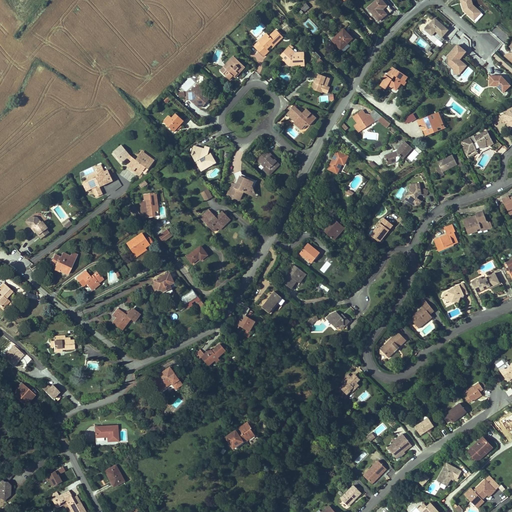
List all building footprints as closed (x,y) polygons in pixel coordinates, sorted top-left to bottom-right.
[(387,14),(382,9),(387,6),(381,0),(377,0),(368,8),(379,21),(387,14)] [(472,5),(470,0),(460,0),(464,11),(465,10),(468,12),(467,13),(474,20),(480,12),(472,5)] [(307,3),(300,7),(303,12),(310,8),(307,3)] [(391,11),(387,6),(382,9),(387,14),(391,11)] [(448,30),(435,18),(425,30),(432,36),(436,31),(442,37),(448,30)] [(499,38),(503,35),(497,27),(492,30),(499,38)] [(351,47),(358,41),(354,37),(352,39),(344,29),(332,40),(343,52),(350,46),(351,47)] [(276,44),(283,37),(276,30),(269,37),(266,34),(254,46),(264,56),(269,51),(267,49),(271,44),(274,42),(276,44)] [(465,65),(459,60),(466,52),(458,45),(449,55),(451,56),(449,58),(448,59),(449,65),(454,69),(455,67),(459,71),(465,65)] [(305,66),(304,55),(302,55),(302,52),(295,53),(294,55),(291,52),(292,50),(289,47),(282,54),(285,57),(283,60),(289,65),(294,65),(294,64),(300,64),(300,65),(300,66),(305,66)] [(242,71),(245,67),(234,56),(220,71),(229,80),(233,76),(234,77),(238,73),(239,74),(242,71)] [(316,68),(323,61),(320,58),(314,65),(316,68)] [(460,73),(466,66),(465,65),(459,71),(455,67),(454,69),(454,74),(460,73)] [(404,85),(406,82),(405,81),(408,77),(396,69),(395,71),(392,68),(387,76),(388,77),(386,80),(385,79),(380,86),(385,89),(387,88),(396,94),(402,84),(404,85)] [(327,86),(330,78),(319,74),(318,78),(316,77),(312,89),(322,93),(323,91),(328,93),(330,88),(327,86)] [(511,86),(501,76),(490,76),(489,86),(497,86),(500,90),(504,87),(506,90),(511,86)] [(204,95),(204,92),(204,87),(199,87),(198,86),(195,86),(195,88),(194,88),(194,91),(187,92),(187,100),(192,99),(192,96),(196,96),(196,98),(194,98),(195,104),(199,103),(202,106),(206,102),(206,95),(204,95)] [(310,125),(316,118),(306,109),(302,113),(301,113),(300,114),(298,113),(300,111),(294,106),(287,114),(292,119),(294,118),(296,121),(294,123),(301,130),(307,123),(310,125)] [(511,107),(503,112),(504,114),(500,116),(503,123),(505,121),(507,120),(508,122),(507,122),(507,124),(509,128),(511,126),(511,107)] [(359,132),(378,119),(382,122),(384,119),(374,109),(370,115),(367,117),(362,110),(353,116),(357,123),(354,125),(359,132)] [(447,128),(441,111),(433,114),(435,119),(438,117),(440,122),(443,123),(441,128),(442,130),(447,128)] [(180,125),(184,121),(176,114),(172,118),(166,124),(166,125),(174,132),(177,128),(180,125)] [(441,128),(443,123),(440,122),(438,117),(435,119),(433,114),(418,120),(420,125),(428,127),(428,129),(424,130),(426,136),(438,131),(437,128),(439,128),(441,128)] [(166,124),(172,118),(169,115),(163,122),(166,124)] [(390,124),(384,119),(382,122),(387,127),(390,124)] [(502,145),(492,135),(490,136),(488,132),(484,135),(483,133),(475,137),(474,136),(462,142),(463,146),(462,146),(465,151),(466,150),(468,154),(476,149),(476,148),(479,146),(489,145),(496,152),(502,145)] [(403,158),(411,148),(408,146),(408,144),(407,144),(398,137),(391,145),(396,150),(393,151),(394,152),(394,153),(389,155),(385,156),(386,158),(385,158),(387,163),(388,162),(388,164),(394,162),(395,161),(396,162),(401,156),(403,158)] [(121,146),(114,152),(115,154),(122,162),(127,157),(132,161),(128,167),(140,176),(143,172),(146,173),(155,161),(146,154),(143,159),(140,157),(139,156),(136,160),(123,147),(121,146)] [(212,157),(210,153),(208,154),(210,148),(205,147),(204,149),(200,148),(199,149),(196,148),(197,147),(194,146),(191,154),(198,165),(200,164),(202,168),(206,166),(207,166),(214,162),(212,158),(212,157)] [(279,164),(274,160),(274,161),(269,157),(271,155),(265,149),(255,158),(264,167),(262,168),(269,175),(279,164)] [(344,165),(348,156),(337,151),(328,169),(337,173),(342,164),(344,165)] [(454,159),(452,155),(438,162),(440,167),(442,172),(450,168),(457,164),(458,167),(463,165),(458,157),(454,159)] [(201,171),(215,163),(212,157),(212,158),(214,162),(207,166),(206,166),(202,168),(200,164),(198,165),(201,171)] [(379,169),(371,162),(369,164),(377,171),(379,169)] [(98,186),(101,185),(101,186),(113,181),(107,170),(83,183),(87,191),(93,188),(97,197),(102,194),(99,188),(98,186)] [(253,190),(257,181),(242,174),(241,171),(234,173),(236,180),(238,181),(237,184),(235,183),(233,183),(227,195),(232,196),(233,199),(235,198),(239,200),(243,191),(249,194),(251,190),(253,190)] [(427,190),(425,188),(421,189),(420,183),(409,185),(410,191),(406,196),(409,199),(410,203),(414,206),(419,205),(422,201),(416,197),(416,195),(421,194),(424,196),(426,195),(428,193),(427,190)] [(212,197),(207,188),(201,191),(206,200),(212,197)] [(158,211),(156,193),(144,195),(145,200),(140,201),(141,215),(142,217),(147,216),(148,215),(149,217),(155,216),(154,211),(158,211)] [(502,200),(509,212),(511,210),(511,199),(511,200),(510,198),(509,196),(502,200)] [(228,222),(226,220),(228,217),(223,211),(217,218),(213,214),(209,217),(205,213),(200,218),(205,223),(206,221),(209,225),(208,226),(213,232),(218,228),(222,223),(224,226),(228,222)] [(463,220),(467,230),(472,228),(473,233),(478,231),(477,229),(482,227),(489,228),(490,222),(487,221),(482,211),(475,213),(476,216),(477,218),(473,219),(473,217),(463,220)] [(44,226),(46,225),(43,221),(41,222),(39,224),(37,221),(38,217),(33,217),(32,220),(28,223),(33,229),(34,229),(36,232),(41,239),(49,233),(47,229),(44,226)] [(385,233),(387,230),(389,231),(393,225),(384,218),(374,231),(373,230),(371,230),(370,233),(370,234),(371,235),(378,241),(381,237),(383,238),(386,234),(385,233)] [(334,240),(345,228),(336,220),(325,232),(334,240)] [(73,224),(70,221),(64,225),(66,229),(73,224)] [(458,242),(454,232),(455,232),(452,225),(444,228),(447,235),(434,240),(438,249),(453,243),(453,244),(458,242)] [(172,236),(168,230),(159,236),(164,242),(172,236)] [(146,240),(142,233),(128,243),(135,254),(140,251),(141,253),(147,250),(145,248),(150,245),(146,240)] [(439,251),(454,245),(453,244),(453,243),(438,249),(439,251)] [(313,258),(318,252),(308,244),(300,254),(311,262),(314,258),(313,258)] [(201,260),(208,255),(201,246),(187,257),(192,263),(198,259),(198,258),(199,257),(199,258),(201,260)] [(67,274),(76,254),(72,252),(70,257),(63,253),(61,257),(55,255),(50,264),(55,267),(54,269),(59,271),(60,270),(62,265),(65,267),(63,272),(67,274)] [(306,274),(295,265),(282,282),(291,289),(297,281),(300,283),(303,279),(306,274)] [(98,283),(103,279),(97,272),(92,276),(90,273),(88,275),(85,271),(77,278),(82,285),(86,282),(87,283),(92,290),(99,284),(98,283)] [(170,285),(174,283),(170,273),(154,280),(156,284),(153,285),(156,291),(159,289),(159,290),(162,289),(164,292),(165,292),(166,295),(173,292),(170,285)] [(481,277),(471,282),(475,290),(480,288),(481,289),(486,287),(487,288),(490,286),(491,287),(500,283),(495,273),(482,279),(481,277)] [(453,300),(458,302),(460,297),(460,296),(463,295),(463,296),(468,294),(463,283),(455,287),(454,292),(450,291),(444,293),(447,300),(450,299),(453,300)] [(320,284),(318,288),(327,292),(330,288),(320,284)] [(6,301),(4,299),(5,298),(6,299),(13,292),(6,285),(0,291),(0,305),(6,311),(13,305),(10,302),(7,300),(6,301)] [(209,311),(192,289),(181,296),(184,301),(183,302),(185,305),(187,308),(193,305),(191,303),(190,301),(195,299),(196,300),(197,302),(198,301),(205,314),(209,311)] [(275,291),(262,307),(269,313),(279,301),(282,297),(275,291)] [(452,302),(453,300),(450,299),(447,300),(444,293),(442,299),(452,302)] [(134,300),(132,296),(125,299),(127,304),(134,300)] [(279,301),(269,313),(271,314),(279,304),(282,306),(286,301),(282,297),(279,301)] [(417,303),(421,307),(427,302),(423,298),(417,303)] [(428,321),(432,318),(430,315),(434,311),(427,302),(421,307),(422,308),(410,318),(419,328),(428,321)] [(122,329),(130,318),(134,321),(139,315),(131,309),(130,311),(128,310),(126,313),(127,315),(126,316),(118,309),(113,315),(116,317),(112,323),(117,327),(118,326),(122,329)] [(350,321),(345,317),(343,319),(340,316),(336,312),(330,314),(326,318),(337,329),(348,329),(347,326),(346,325),(350,321)] [(252,327),(255,321),(246,315),(242,321),(239,319),(235,326),(239,328),(240,326),(247,330),(249,331),(252,327)] [(398,332),(380,349),(389,358),(398,348),(406,340),(398,332)] [(74,345),(74,340),(69,340),(55,341),(50,341),(50,347),(54,347),(54,352),(60,352),(59,348),(62,348),(62,350),(82,348),(81,344),(74,345)] [(218,358),(226,350),(220,344),(212,351),(210,349),(204,354),(201,357),(201,358),(207,364),(213,359),(214,360),(216,362),(219,359),(218,358)] [(19,359),(24,354),(14,345),(7,351),(9,353),(11,355),(6,359),(13,366),(19,359)] [(204,354),(200,349),(194,354),(199,359),(201,358),(201,357),(204,354)] [(506,369),(503,369),(502,374),(505,378),(509,379),(511,376),(511,364),(509,366),(510,367),(506,369)] [(181,385),(169,367),(158,375),(159,377),(156,379),(151,382),(158,392),(171,382),(176,389),(181,385)] [(359,385),(357,383),(360,379),(356,375),(353,379),(351,377),(348,374),(341,382),(344,384),(340,388),(347,394),(351,391),(350,390),(353,387),(355,389),(359,385)] [(478,398),(482,395),(480,392),(483,389),(479,383),(465,392),(468,396),(471,401),(472,402),(478,398)] [(26,400),(33,393),(23,384),(13,395),(25,406),(28,402),(26,400)] [(59,392),(52,385),(50,387),(47,385),(42,390),(52,399),(59,392)] [(28,402),(35,394),(33,393),(26,400),(28,402)] [(453,423),(467,412),(460,403),(446,414),(451,420),(453,423)] [(415,427),(420,435),(427,430),(434,426),(429,418),(415,427)] [(236,431),(226,437),(233,448),(246,440),(248,438),(249,439),(250,441),(258,438),(256,434),(255,435),(250,429),(251,429),(247,423),(240,428),(242,432),(238,434),(236,431)] [(117,425),(95,427),(96,445),(118,444),(117,425)] [(388,447),(395,456),(399,453),(401,456),(403,454),(405,453),(404,452),(407,449),(406,447),(407,446),(405,443),(408,440),(403,434),(393,442),(394,443),(388,447)] [(484,437),(467,452),(474,459),(484,450),(486,453),(493,447),(484,437)] [(484,455),(486,453),(484,450),(474,459),(477,462),(484,455)] [(358,463),(367,454),(364,451),(355,460),(358,463)] [(379,467),(382,464),(378,461),(364,475),(370,482),(372,479),(375,481),(381,475),(384,472),(379,467)] [(441,475),(437,481),(442,483),(443,480),(449,483),(451,479),(452,477),(454,478),(459,470),(447,463),(445,466),(446,470),(444,474),(441,475)] [(124,481),(116,465),(107,470),(111,477),(109,478),(113,486),(124,481)] [(61,481),(58,476),(57,477),(56,475),(57,475),(65,471),(63,467),(46,475),(52,486),(61,481)] [(10,495),(11,485),(8,482),(14,475),(11,471),(0,476),(0,477),(1,481),(0,482),(0,498),(2,498),(4,500),(10,495)] [(422,485),(427,481),(422,476),(418,480),(422,485)] [(490,484),(485,480),(472,492),(467,497),(471,501),(472,500),(476,505),(482,499),(482,498),(486,494),(487,495),(489,497),(493,493),(487,487),(490,484)] [(495,490),(490,484),(487,487),(493,493),(495,490)] [(355,499),(361,493),(354,485),(340,499),(348,506),(355,499)] [(85,511),(77,496),(72,498),(68,491),(59,496),(54,499),(57,505),(66,500),(67,502),(72,511),(85,511)] [(472,500),(471,501),(477,508),(482,503),(484,501),(482,499),(476,505),(472,500)] [(424,504),(418,508),(421,511),(438,511),(430,503),(426,506),(424,504)]
